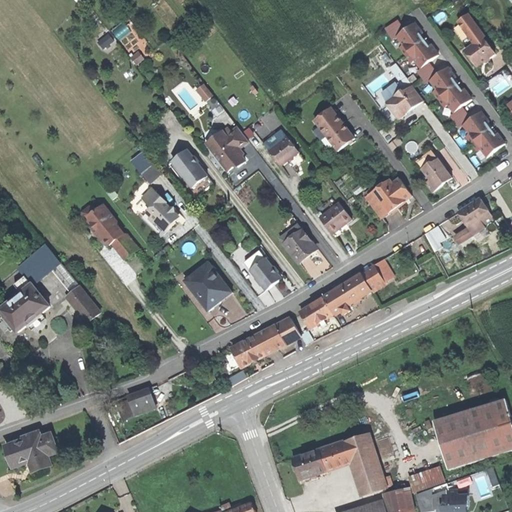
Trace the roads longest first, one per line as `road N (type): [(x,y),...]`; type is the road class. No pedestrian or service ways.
road 1 (residential): [(0,434),(168,372),(433,215)]
road 2 (secondary): [(511,267),(240,400)]
road 3 (secondary): [(240,400),(22,511)]
road 4 (unknown): [(254,443),(349,393),(368,395),(389,433)]
road 5 (residential): [(433,215),(348,95)]
